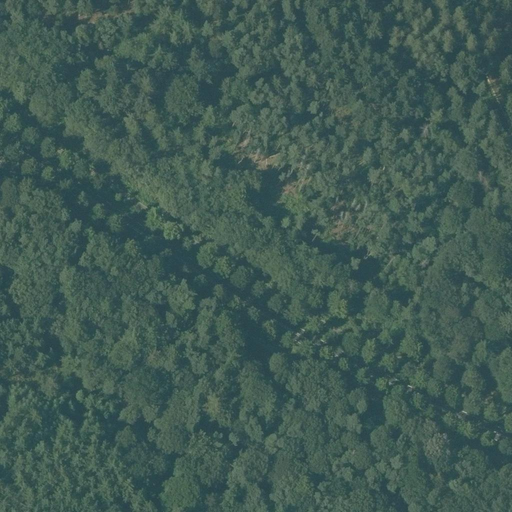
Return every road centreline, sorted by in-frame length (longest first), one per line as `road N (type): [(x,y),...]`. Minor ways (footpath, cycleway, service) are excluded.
road 1 (primary): [(511,440),(300,337),(0,138)]
road 2 (track): [(448,0),(511,131)]
